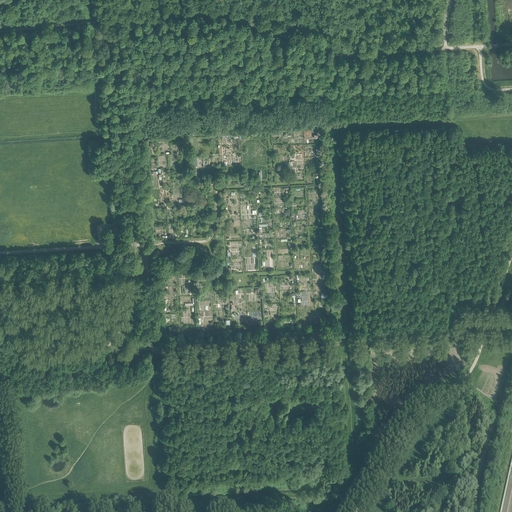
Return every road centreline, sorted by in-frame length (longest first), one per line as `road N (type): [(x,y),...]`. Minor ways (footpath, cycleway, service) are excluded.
road 1 (track): [(369,481),(355,467),(339,97)]
road 2 (track): [(131,145),(105,138),(91,0)]
road 3 (unknown): [(0,254),(133,246)]
